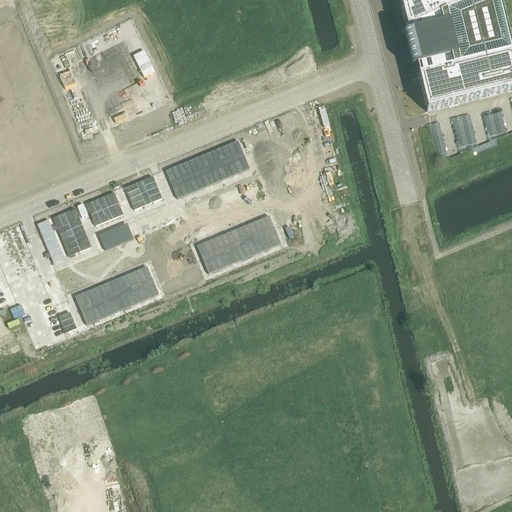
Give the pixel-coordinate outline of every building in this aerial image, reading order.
[(418,79),(427,114),(442,110),(472,103),(503,95),(511,92),(511,62),(510,56),(496,0),(398,0),(407,34),(408,38),(403,39),(406,54),(411,72),(416,70),(418,79)] [(238,143),(166,173),(177,201),(250,171),(238,143)] [(153,179),(125,190),(134,212),(162,201),(153,179)] [(114,195),(86,206),(96,228),(123,217),(114,195)] [(84,207),(78,209),(83,221),(88,218),(84,207)] [(75,211),(53,220),(69,259),(91,249),(75,211)] [(269,218),(197,248),(208,276),(281,246),(269,218)] [(62,255),(49,222),(37,226),(51,260),(62,255)] [(62,255),(51,260),(54,266),(65,261),(62,255)] [(147,269),(75,299),(86,327),(159,297),(147,269)] [(59,319),(66,335),(77,331),(70,314),(59,319)]
